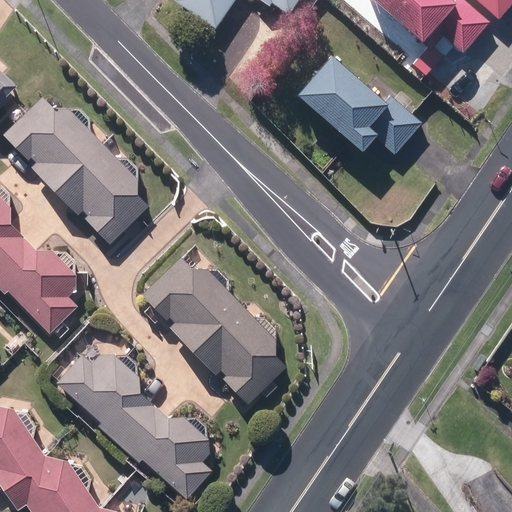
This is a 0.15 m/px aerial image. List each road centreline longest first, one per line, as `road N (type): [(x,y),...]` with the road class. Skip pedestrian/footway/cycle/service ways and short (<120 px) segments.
road 1 (residential): [(78,0),(257,182)]
road 2 (residential): [(404,346),(360,315),(285,233),(257,182)]
road 3 (residential): [(257,182),(307,210),(431,308)]
road 4 (tertiary): [(293,511),(404,346)]
road 5 (tertiary): [(431,308),(511,190)]
